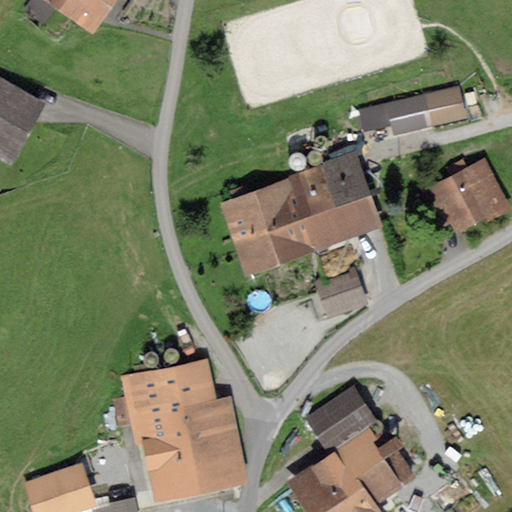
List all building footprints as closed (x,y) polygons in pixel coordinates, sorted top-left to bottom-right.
[(102,0),(50,0),(87,24),(102,0)] [(0,87),(0,144),(8,149),(32,106),(0,87)] [(362,114),(365,129),(463,106),(459,88),(389,105),(390,108),(362,114)] [(281,186),(295,181),(315,238),(378,215),(357,154),(280,181),(281,186)] [(485,210),(487,214),(506,205),(484,163),(454,179),(452,174),(439,181),(460,223),(485,210)] [(250,261),(315,238),(295,181),(281,186),(236,202),(240,211),(233,213),(235,218),(241,215),(248,233),(241,236),(250,261)] [(361,300),(351,271),(320,282),(331,311),(361,300)] [(165,349),(163,353),(165,358),(171,361),(176,359),(178,353),(176,348),(170,346),(165,349)] [(146,364),(153,365),(158,358),(154,351),(146,351),(143,358),(146,364)] [(115,399),(119,420),(148,414),(163,487),(242,470),(228,403),(210,407),(201,364),(125,380),(128,396),(115,399)] [(372,511),(363,497),(406,468),(381,430),(383,425),(382,422),(378,418),(373,418),(353,388),(308,417),(332,453),(296,477),(319,511),(372,511)] [(79,468),(28,485),(37,511),(67,511),(92,504),(79,468)] [(98,505),(98,511),(137,511),(136,501),(98,505)]
